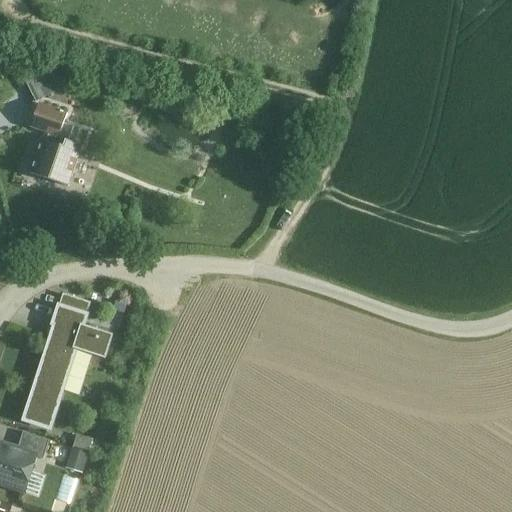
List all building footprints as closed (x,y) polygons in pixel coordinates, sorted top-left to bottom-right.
[(185,39),(172,38),(168,61),(182,63),(185,39)] [(28,79),(37,100),(67,87),(58,66),(28,79)] [(70,108),(56,103),(54,110),(67,115),(70,108)] [(54,110),(39,105),(31,129),(49,135),(59,139),(64,125),(67,115),(54,110)] [(59,139),(49,135),(46,142),(42,141),(30,175),(68,188),(82,148),(68,143),(74,128),(64,125),(59,139)] [(86,317),(59,308),(54,326),(56,326),(25,421),(50,429),(50,427),(75,350),(105,360),(109,347),(113,336),(83,327),(86,317)] [(49,441),(23,433),(17,451),(36,457),(36,458),(43,460),(49,441)] [(77,434),(67,466),(84,471),(94,439),(77,434)] [(17,451),(0,444),(0,484),(24,493),(36,458),(36,457),(17,451)]
